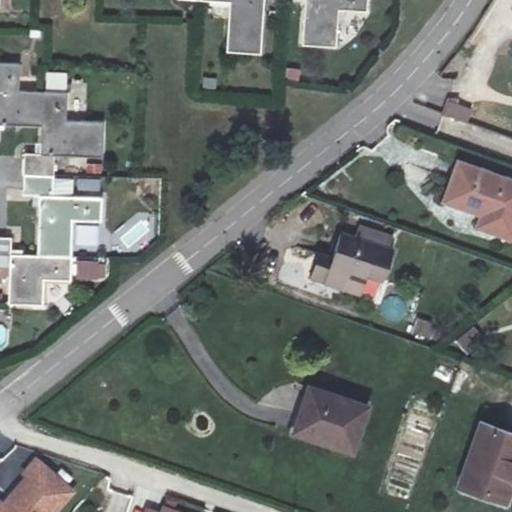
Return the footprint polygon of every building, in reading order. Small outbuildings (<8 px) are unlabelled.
[(232,0),(229,46),(260,49),(263,0),(232,0)] [(363,0),(303,0),(300,40),(335,44),(337,9),(362,11),(363,0)] [(0,124),(40,126),(41,90),(18,90),(19,62),(0,61),(0,124)] [(22,173),(52,174),(52,154),(102,156),(103,122),(66,121),(67,73),(42,72),(41,90),(40,126),(40,154),(22,152),(22,173)] [(469,123),(473,107),(446,100),(442,116),(469,123)] [(511,178),(468,163),(455,200),(493,214),(488,228),(511,236),(511,178)] [(36,254),(69,256),(70,218),(100,219),(100,195),(51,194),(52,174),(22,173),(21,195),(37,195),(36,254)] [(135,194),(153,194),(154,177),(135,177),(135,194)] [(341,256),(332,278),(351,285),(358,266),(390,279),(401,250),(350,231),(341,256)] [(0,236),(0,265),(7,266),(6,303),(41,305),(42,277),(69,278),(69,256),(36,254),(8,253),(8,237),(0,236)] [(332,278),(341,256),(328,251),(319,273),(332,278)] [(75,279),(107,280),(107,259),(76,259),(75,279)] [(471,326),(452,340),(465,355),(483,341),(471,326)] [(371,406),(316,386),(300,429),(354,450),(371,406)] [(511,433),(483,423),(461,487),(506,503),(511,487),(511,433)] [(30,459),(17,472),(21,476),(3,495),(5,496),(0,502),(0,511),(46,511),(65,490),(30,459)]
